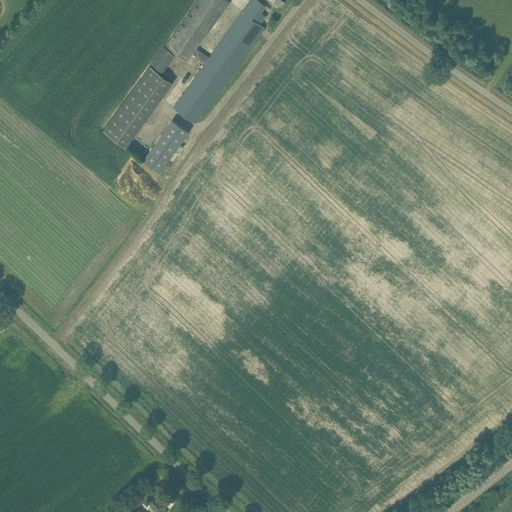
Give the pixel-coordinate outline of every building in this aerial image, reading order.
[(192,53),(206,63),(209,58),(196,48),(230,2),(227,0),(198,0),(167,44),(188,59),(192,53)] [(209,58),(206,63),(173,107),(195,123),(265,27),(260,23),(266,16),(260,12),(265,5),(258,0),(256,0),(246,14),(243,11),(209,58)] [(162,71),(172,52),(161,46),(150,65),(162,71)] [(173,82),(150,65),(103,130),(126,147),(173,82)] [(172,120),(143,160),(160,172),(189,131),(172,120)] [(142,502),(139,498),(129,506),(133,510),(142,502)]
